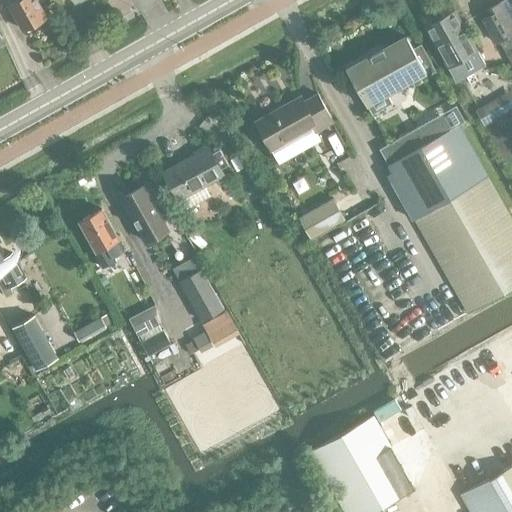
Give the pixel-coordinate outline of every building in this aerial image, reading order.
[(11,0),(8,2),(23,29),(35,23),(46,16),(36,0),(11,0)] [(495,41),(499,39),(511,31),(511,24),(499,2),(484,11),(487,15),(482,18),(495,41)] [(424,25),(434,44),(446,65),(476,48),(454,8),(424,25)] [(347,67),(366,102),(424,70),(422,67),(404,35),(347,67)] [(511,106),(511,91),(510,89),(477,109),(484,123),(511,106)] [(314,133),(333,122),(318,93),(304,101),(301,95),(254,121),(271,150),(310,128),(314,133)] [(511,219),(458,123),(383,166),(502,376),(511,370),(511,219)] [(220,148),(211,152),(208,146),(162,173),(178,201),(225,175),(221,168),(228,164),(220,148)] [(121,197),(147,243),(169,230),(142,183),(121,197)] [(307,237),(344,217),(332,196),(295,216),(307,237)] [(79,220),(96,251),(102,248),(108,258),(124,249),(118,239),(119,239),(101,207),(79,220)] [(0,286),(5,296),(12,292),(9,287),(26,277),(12,252),(7,255),(0,242),(0,286)] [(201,321),(223,307),(201,267),(178,280),(201,321)] [(212,340),(234,326),(224,309),(202,322),(212,340)] [(13,326),(36,368),(57,356),(34,314),(13,326)] [(106,326),(100,316),(73,331),(79,342),(106,326)] [(148,355),(170,342),(163,329),(140,341),(148,355)] [(194,339),(185,344),(190,354),(199,349),(200,351),(212,344),(206,332),(194,339)] [(328,483),(344,511),(367,511),(414,486),(375,415),(311,452),(329,481),(328,483)] [(470,511),(511,511),(511,463),(460,494),(470,511)]
